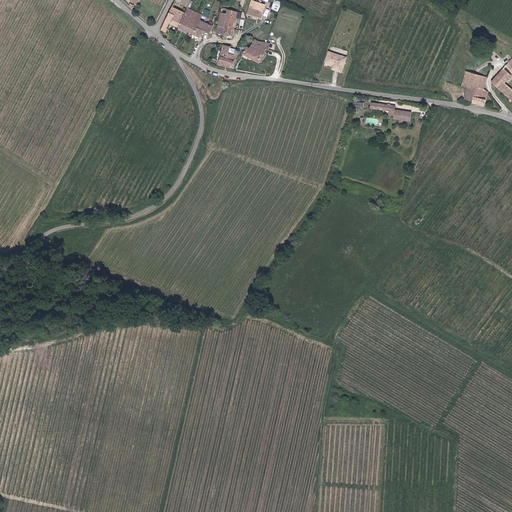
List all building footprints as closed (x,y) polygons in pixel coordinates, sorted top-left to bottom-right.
[(266,4),(254,0),(253,0),(249,13),(262,17),(266,4)] [(279,11),(282,1),(277,0),(274,0),(271,8),(279,11)] [(174,6),(163,30),(169,32),(173,23),(203,37),(206,30),(212,33),(216,26),(202,19),(205,15),(189,8),(187,12),(174,6)] [(243,12),(223,8),(220,26),(228,27),(227,34),(226,34),(225,38),(233,39),(235,36),(236,28),(241,29),(243,12)] [(276,50),(277,44),(260,41),(258,40),(253,49),(251,47),(246,54),(261,62),(264,54),(266,55),(268,49),(271,50),(276,50)] [(233,46),(225,44),(222,56),(223,56),(221,64),(235,68),(239,55),(231,53),(233,46)] [(343,69),(348,56),(332,51),(327,64),(343,69)] [(494,83),(511,99),(511,87),(507,83),(511,76),(511,73),(506,68),(494,83)] [(488,105),(491,92),(487,89),(489,77),(467,72),(464,86),(470,87),(467,99),(476,101),(476,103),(488,105)] [(366,103),(355,100),(353,108),(365,110),(366,103)] [(391,110),(391,114),(396,114),(397,110),(397,109),(398,105),(374,101),(373,107),(391,110)] [(397,110),(396,114),(396,117),(412,120),(413,112),(406,111),(406,112),(397,110)]
